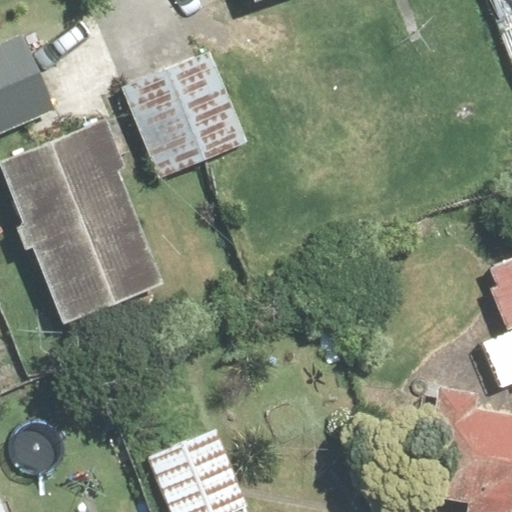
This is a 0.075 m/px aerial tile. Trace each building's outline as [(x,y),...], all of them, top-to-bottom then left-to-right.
[(121,73),(158,174),(252,139),(215,39),(121,73)] [(12,50),(0,54),(0,129),(36,117),(12,50)] [(109,103),(0,142),(0,152),(60,316),(172,275),(109,103)] [(511,383),(511,252),(485,262),(507,322),(479,333),(499,388),(511,383)] [(451,503),(449,511),(511,511),(511,416),(460,409),(462,398),(425,392),(408,496),(451,503)] [(135,458),(155,511),(225,511),(237,508),(208,430),(135,458)]
